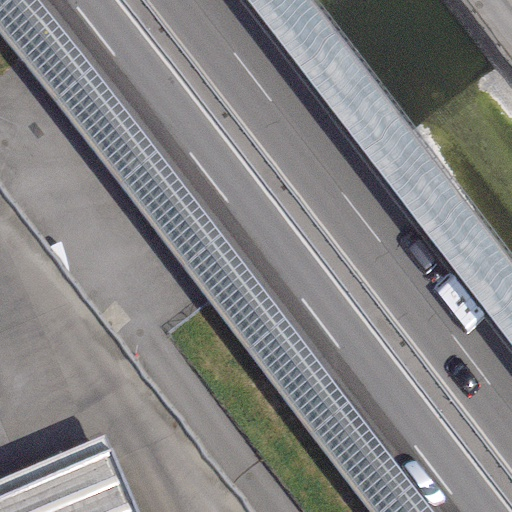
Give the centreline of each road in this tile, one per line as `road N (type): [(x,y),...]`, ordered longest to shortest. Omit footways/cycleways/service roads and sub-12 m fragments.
road 1 (motorway): [(63,0),(459,511)]
road 2 (motorway): [(511,414),(192,0)]
